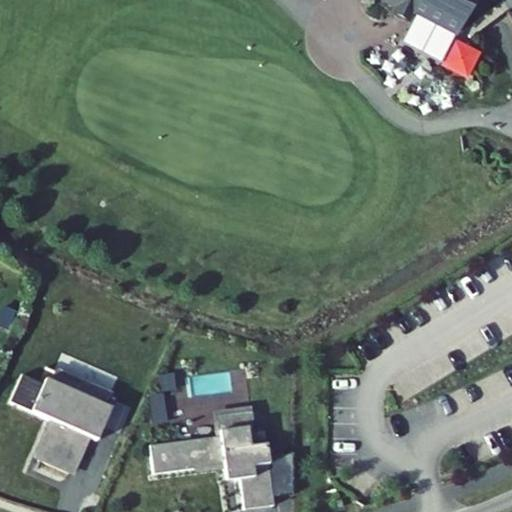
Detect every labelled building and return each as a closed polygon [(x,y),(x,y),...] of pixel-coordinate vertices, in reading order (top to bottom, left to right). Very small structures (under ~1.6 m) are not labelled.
[(415,6),(402,0),(387,0),(393,3),(390,9),(409,18),(415,6)] [(402,0),(415,6),(458,29),(473,0),(402,0)] [(42,386),(21,376),(9,403),(55,424),(84,436),(96,441),(110,410),(44,381),(42,386)] [(251,430),(248,410),(214,415),(217,435),(148,445),(152,473),(221,463),(224,479),(238,477),(242,507),(271,503),(261,429),(251,430)] [(84,436),(55,424),(48,441),(77,454),(84,436)] [(39,462),(68,474),(77,454),(48,441),(39,462)]
